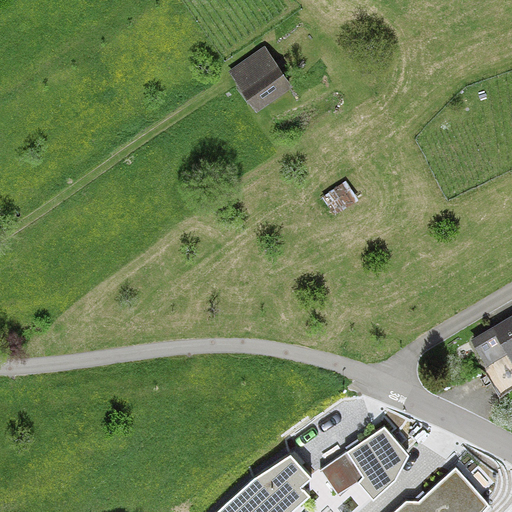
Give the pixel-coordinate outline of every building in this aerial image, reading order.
[(229,71),(261,118),(296,94),(264,47),(229,71)] [(320,202),(332,222),(358,205),(346,186),(320,202)] [(511,356),(511,357),(511,320),(476,341),(491,368),(511,356)] [(406,456),(384,429),(323,470),(340,493),(359,481),(374,498),(395,479),(406,456)] [(309,478),(291,458),(256,479),(219,511),(289,511),(307,496),(299,487),(309,478)] [(408,504),(398,511),(479,511),(487,506),(456,472),(420,504),(408,504)]
